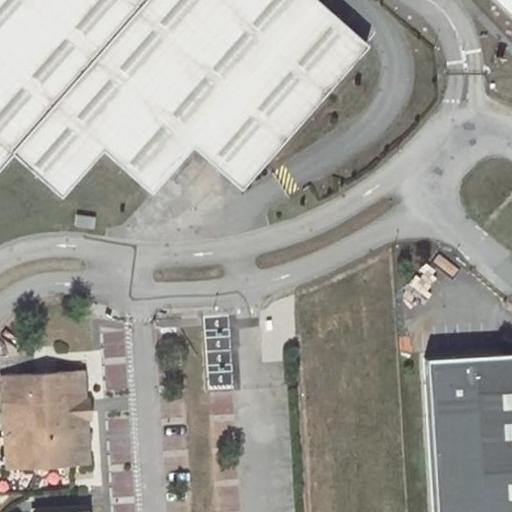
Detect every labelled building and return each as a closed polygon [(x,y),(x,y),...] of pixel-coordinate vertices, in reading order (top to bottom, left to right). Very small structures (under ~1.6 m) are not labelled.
[(0,0),(0,155),(6,149),(55,192),(96,144),(145,186),(186,139),(235,181),(360,35),(318,0),(0,0)] [(71,219),(90,222),(92,211),(73,208),(71,219)] [(511,511),(511,377),(501,368),(407,372),(413,511),(511,511)] [(74,465),(86,464),(83,419),(88,419),(86,398),(82,399),(81,369),(70,370),(74,465)] [(70,370),(0,374),(0,401),(4,470),(74,465),(70,370)]
